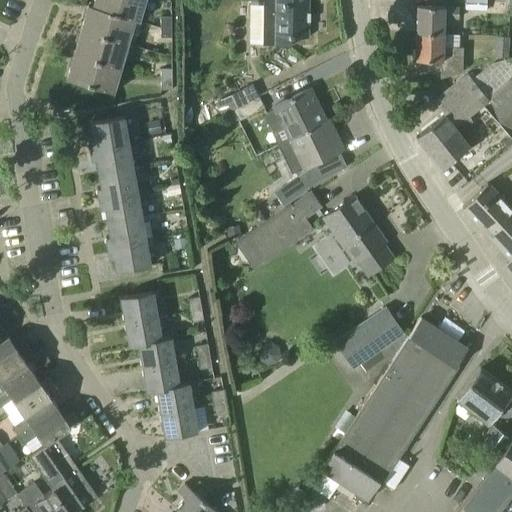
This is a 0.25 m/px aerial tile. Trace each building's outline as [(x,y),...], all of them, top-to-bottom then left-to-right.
[(139,10),(141,0),(94,0),(92,6),(92,7),(131,18),(131,19),(139,21),(142,10),(139,10)] [(308,0),(263,0),(262,44),(291,45),(292,37),(308,37),(308,21),(310,21),(310,12),(308,12),(308,0)] [(486,9),(486,0),(466,0),(466,8),(486,9)] [(88,5),(80,30),(124,42),(127,43),(130,33),(127,32),(131,19),(131,18),(92,7),(92,6),(88,5)] [(416,33),(441,34),(442,18),(457,20),(458,9),(418,6),(416,33)] [(160,37),(171,37),(171,16),(160,16),(160,37)] [(80,30),(73,55),(117,67),(117,68),(120,68),(123,58),(120,57),(124,42),(80,30)] [(440,46),(441,34),(416,33),(415,60),(441,61),(440,78),(462,72),(464,48),(440,46)] [(496,36),(495,58),(509,58),(510,36),(496,36)] [(66,79),(113,92),(116,82),(113,81),(117,68),(117,67),(73,55),(66,79)] [(511,57),(492,63),(472,79),(479,90),(444,114),(416,136),(441,168),(469,146),(458,131),(472,121),(469,117),(484,105),(511,137),(511,57)] [(161,89),(172,89),(171,68),(160,68),(161,89)] [(472,79),(468,75),(434,101),(444,114),(479,90),(472,79)] [(232,95),(237,107),(259,96),(253,84),(232,95)] [(283,126),(289,139),(325,122),(309,89),(274,106),(275,110),(266,114),(274,130),(283,126)] [(237,107),(232,95),(218,102),(224,114),(233,110),(233,109),(237,107)] [(233,109),(233,110),(239,121),(265,108),(259,96),(237,107),(233,109)] [(90,149),(128,143),(124,116),(90,122),(93,138),(88,139),(90,149)] [(274,193),(284,206),(319,180),(347,167),(339,151),(343,149),(329,120),(325,122),(289,139),(278,144),(292,173),(295,172),(297,176),(274,193)] [(99,173),(133,167),(128,143),(90,149),(92,160),(96,160),(99,173)] [(99,199),(137,192),(133,167),(99,173),(101,187),(97,188),(99,199)] [(511,270),(511,208),(510,206),(487,182),(462,207),(511,259),(506,264),(511,270)] [(167,196),(180,194),(178,184),(165,186),(167,196)] [(108,222),(141,216),(137,192),(99,199),(101,209),(105,209),(108,222)] [(290,204),(238,240),(255,264),(307,228),(301,219),(320,206),(311,193),(292,206),(290,204)] [(393,257),(383,243),(386,241),(354,195),(322,216),(354,263),(356,262),(366,276),(393,257)] [(108,248),(146,241),(141,216),(108,222),(110,236),(106,237),(108,248)] [(146,241),(108,248),(109,259),(114,258),(116,271),(150,265),(146,241)] [(324,254),(330,266),(345,259),(339,247),(324,254)] [(125,321),(157,316),(153,291),(121,297),(125,321)] [(190,310),(201,308),(199,296),(187,298),(190,310)] [(192,322),(203,320),(201,308),(190,310),(192,322)] [(402,332),(386,308),(336,342),(352,366),(402,332)] [(161,339),(161,338),(157,316),(125,321),(129,346),(139,344),(139,343),(161,339)] [(329,499),(340,482),(367,500),(375,487),(377,489),(406,445),(460,362),(459,361),(467,347),(421,317),(321,469),(321,470),(310,486),(329,499)] [(0,367),(29,348),(24,340),(15,346),(8,336),(0,341),(0,367)] [(139,344),(143,367),(174,361),(170,336),(161,338),(161,339),(139,343),(139,344)] [(198,357),(210,355),(208,343),(196,345),(198,357)] [(0,393),(33,371),(26,362),(35,356),(29,348),(0,367),(0,393)] [(200,369),(212,367),(210,355),(198,357),(200,369)] [(179,385),(178,384),(174,361),(143,367),(147,392),(157,390),(157,389),(179,385)] [(456,399),(488,424),(511,392),(511,390),(480,367),(456,399)] [(18,407),(54,384),(48,376),(40,382),(33,371),(0,393),(0,406),(2,408),(13,400),(18,407)] [(157,390),(161,413),(192,407),(188,382),(178,384),(179,385),(157,389),(157,390)] [(17,434),(58,407),(51,398),(59,392),(54,384),(18,407),(26,418),(12,427),(17,434)] [(213,403),(225,401),(223,391),(211,393),(213,403)] [(215,416),(227,414),(225,401),(213,403),(215,416)] [(56,435),(56,436),(79,420),(73,412),(65,417),(58,407),(17,434),(25,445),(38,436),(44,444),(56,435)] [(165,437),(197,431),(192,407),(161,413),(165,437)] [(498,458),(511,440),(492,425),(478,444),(498,458)] [(76,465),(56,436),(56,435),(44,444),(29,454),(49,483),(70,469),(76,465)] [(511,439),(511,440),(498,458),(483,478),(477,485),(477,486),(457,511),(496,511),(505,501),(511,505),(511,439)] [(0,468),(2,471),(9,466),(2,455),(0,456),(0,468)] [(0,504),(6,500),(16,492),(16,491),(2,471),(2,472),(0,469),(0,504)] [(81,511),(79,508),(97,495),(79,469),(73,473),(70,469),(49,483),(53,488),(69,511),(81,511)] [(69,511),(53,488),(43,495),(34,482),(17,494),(22,501),(23,501),(26,505),(30,511),(69,511)] [(176,507),(181,511),(218,511),(185,483),(178,491),(184,497),(176,507)]
